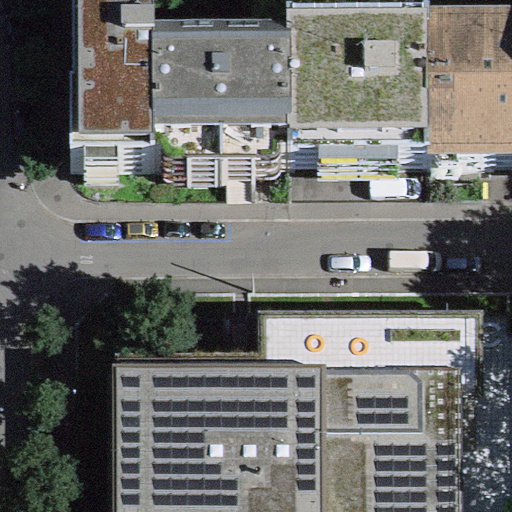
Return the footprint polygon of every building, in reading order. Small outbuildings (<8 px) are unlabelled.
[(152,53),(151,0),(72,0),(73,84),(74,84),(74,102),(70,102),(70,174),(74,174),(84,174),(118,174),(150,173),(151,173),(152,173),(152,53)] [(288,0),(289,52),(290,172),(319,172),(397,172),(427,172),(426,52),(425,0),(288,0)] [(511,42),(449,43),(449,52),(426,52),(427,172),(511,171),(511,42)] [(290,172),(289,52),(287,52),(154,53),(152,53),(152,173),(187,173),(187,188),(255,187),(255,172),(290,172)] [(506,377),(506,358),(509,358),(509,321),(247,322),(248,356),(238,356),(238,366),(115,367),(115,423),(114,423),(114,426),(115,426),(115,446),(114,446),(114,448),(115,448),(116,468),(114,468),(114,470),(116,470),(116,490),(114,490),(114,492),(116,492),(116,511),(114,511),(511,511),(511,509),(507,509),(506,490),(511,490),(511,487),(506,487),(506,468),(511,468),(511,465),(506,465),(506,446),(511,446),(511,443),(506,443),(506,424),(511,424),(511,421),(506,421),(506,402),(511,402),(511,399),(506,399),(506,380),(511,380),(511,377),(506,377)]
